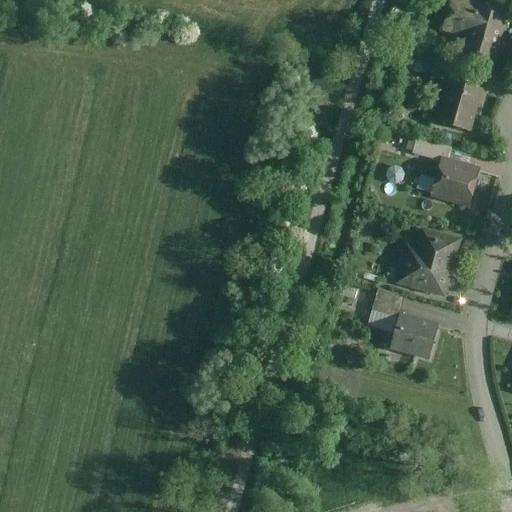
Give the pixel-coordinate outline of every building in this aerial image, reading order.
[(464,39),(457,64),(495,75),(511,14),(480,6),(476,19),(450,12),(444,34),(464,39)] [(485,96),(441,86),(432,127),(476,137),(485,96)] [(445,149),(417,140),(412,155),(441,164),(445,149)] [(483,177),(441,164),(428,200),(471,214),(483,177)] [(421,174),(417,188),(428,192),(432,177),(421,174)] [(446,299),(460,241),(421,232),(417,248),(402,245),(392,286),(446,299)] [(404,300),(377,294),(368,329),(395,335),(399,320),(404,300)] [(427,361),(436,330),(399,320),(395,335),(391,351),(427,361)]
